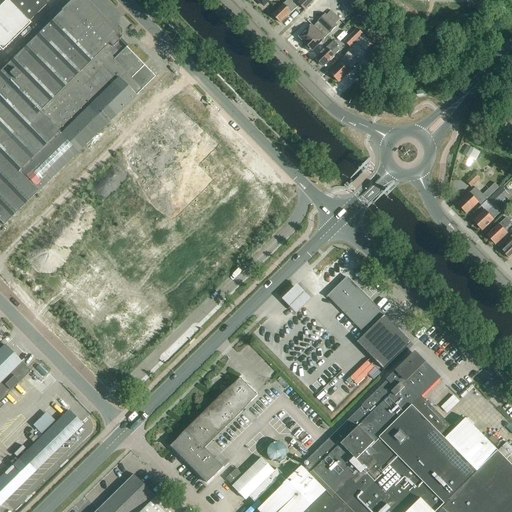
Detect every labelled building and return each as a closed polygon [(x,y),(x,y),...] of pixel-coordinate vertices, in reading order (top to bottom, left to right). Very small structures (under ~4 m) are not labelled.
[(78,0),(73,0),(0,73),(0,222),(4,227),(155,77),(78,0)] [(0,0),(0,50),(2,53),(30,24),(28,22),(46,4),(49,0),(0,0)] [(288,0),(273,15),(280,23),(287,16),(288,17),(291,13),(297,8),(288,0)] [(300,0),(297,3),(304,10),(313,0),(300,0)] [(311,25),(299,38),(306,45),(305,48),(309,52),(312,52),(325,38),(337,26),(336,25),(340,20),(331,11),(326,16),(325,15),(313,27),(311,25)] [(349,38),(344,43),(349,48),(363,34),(358,29),(350,38),(349,38)] [(334,41),(316,59),(323,67),(330,60),(331,61),(334,58),(333,57),(339,51),(337,48),(339,46),(334,41)] [(364,59),(371,66),(382,54),(376,47),(364,59)] [(341,63),(330,73),(339,82),(350,72),(346,69),(354,61),(349,56),(341,64),(341,63)] [(462,155),(469,158),(474,149),(467,146),(462,155)] [(475,173),(466,182),(471,187),(480,179),(475,173)] [(469,194),(469,193),(457,205),(466,214),(478,203),(480,205),(487,199),(499,188),(495,183),(483,195),(476,188),(469,194)] [(481,213),(482,214),(473,221),(482,230),(493,220),(498,215),(501,213),(498,209),(506,201),(505,199),(508,196),(508,194),(501,187),(488,200),(481,206),(484,209),(481,212),(481,213)] [(498,225),(487,236),(495,244),(507,233),(503,230),(511,223),(506,218),(499,225),(498,225)] [(502,251),(509,259),(511,255),(511,239),(507,244),(508,245),(502,251)] [(347,278),(328,297),(343,312),(363,333),(364,334),(369,328),(370,329),(357,343),(384,370),(411,343),(384,316),(381,319),(380,317),(383,314),(347,278)] [(298,285),(284,299),(298,312),(312,298),(305,292),(298,285)] [(0,349),(0,400),(30,371),(4,345),(0,349)] [(498,452),(466,419),(445,439),(412,406),(441,378),(416,352),(388,380),(362,405),(363,406),(308,460),(311,464),(305,470),(302,466),(257,510),(258,511),(413,511),(433,493),(436,495),(438,493),(447,502),(498,452)] [(240,378),(194,424),(194,423),(186,431),(171,447),(208,484),(224,467),(205,448),(212,442),(211,441),(234,418),(235,419),(242,412),(241,412),(257,396),(240,378)] [(443,405),(449,411),(461,399),(455,393),(443,405)] [(43,432),(57,419),(47,410),(34,424),(43,432)] [(68,411),(19,459),(33,473),(82,425),(68,411)] [(278,443),(276,443),(274,443),(272,444),(271,446),(269,447),(268,449),(268,452),(268,453),(268,455),(269,457),(270,459),(272,460),(274,461),(276,462),(278,462),(280,462),(281,461),(283,460),(285,458),(286,457),(286,455),(287,453),(287,450),(286,448),(285,447),(283,445),(281,444),(280,443),(278,443)] [(511,511),(511,465),(506,460),(511,454),(511,448),(507,443),(498,452),(447,502),(438,493),(436,495),(433,493),(413,511),(511,511)] [(0,503),(3,500),(4,501),(33,473),(19,459),(0,477),(0,503)] [(255,503),(283,476),(277,470),(275,472),(262,459),(244,477),(237,469),(226,479),(233,486),(233,487),(246,500),(249,497),(255,503)] [(177,511),(159,493),(154,498),(132,475),(94,511),(177,511)]
